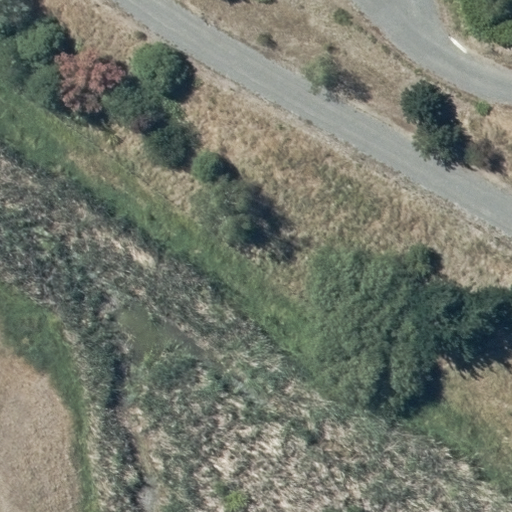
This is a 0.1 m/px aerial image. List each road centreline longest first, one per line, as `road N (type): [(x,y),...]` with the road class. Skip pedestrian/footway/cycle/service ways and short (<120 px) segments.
road 1 (unknown): [(139,0),(461,196),(511,217)]
road 2 (unknown): [(511,91),(424,54),(386,27),(367,0)]
